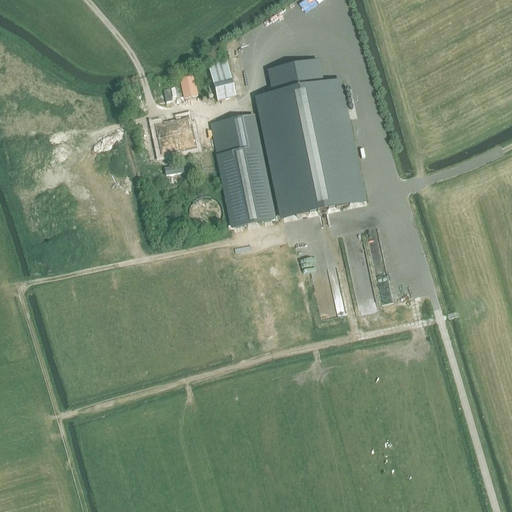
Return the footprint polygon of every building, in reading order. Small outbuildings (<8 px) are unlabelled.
[(208,66),(217,103),(235,98),(226,61),(208,66)] [(354,164),(341,104),(337,84),(321,88),(316,64),(271,74),(276,97),(259,100),(269,149),(271,159),(283,219),(362,203),(355,172),(354,164)] [(179,79),(184,99),(198,96),(193,76),(179,79)] [(253,118),(211,126),(232,230),(258,225),(273,222),(259,149),(253,118)] [(188,119),(154,127),(161,158),(196,150),(191,127),(190,128),(188,119)] [(184,177),(196,174),(194,163),(163,170),(165,180),(174,178),(175,184),(185,181),(184,177)]
